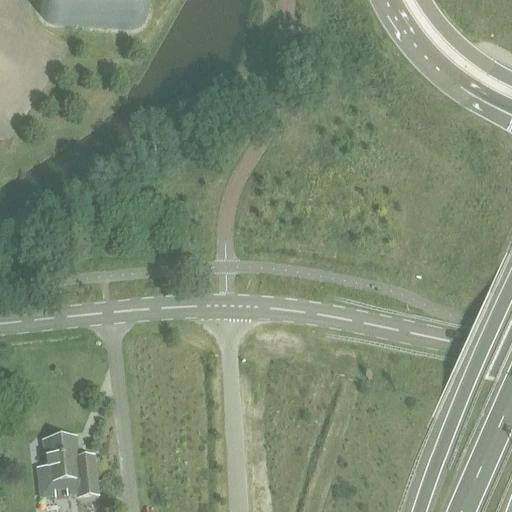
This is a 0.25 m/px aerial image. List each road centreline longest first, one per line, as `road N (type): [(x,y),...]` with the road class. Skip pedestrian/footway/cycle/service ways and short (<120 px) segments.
road 1 (tertiary): [(228,309),(345,321),(511,355)]
road 2 (trunk): [(511,284),(417,511)]
road 3 (tertiary): [(0,327),(228,309)]
road 4 (unclassified): [(240,511),(228,309)]
road 5 (unclassified): [(394,0),(439,61),(511,106)]
road 6 (trunk): [(511,398),(463,511)]
road 7 (unclassified): [(511,79),(478,61),(423,0)]
